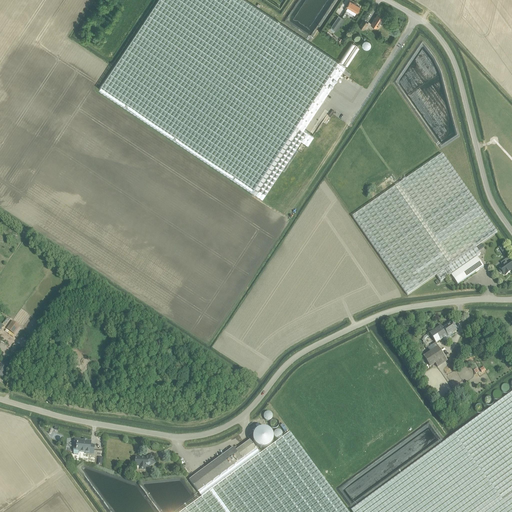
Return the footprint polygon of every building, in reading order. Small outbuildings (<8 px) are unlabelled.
[(345,66),(245,0),(158,0),(99,89),(262,198),(281,169),(284,171),(297,151),(295,149),(301,140),(308,144),(313,135),(303,129),(345,66)] [(346,7),(356,13),(360,7),(350,1),(346,7)] [(376,27),(378,29),(380,26),(378,25),(382,18),(377,14),(371,24),(376,28),(376,27)] [(330,28),(336,31),(344,19),(339,15),(330,28)] [(368,23),(363,19),(358,27),(363,30),(368,23)] [(440,282),(450,276),(476,258),(480,255),(476,248),(497,234),(442,155),(352,217),(407,296),(436,276),(440,282)] [(503,245),(498,247),(502,256),(507,254),(503,245)] [(483,267),(476,258),(450,276),(457,285),(483,267)] [(511,272),(510,271),(511,269),(511,265),(509,261),(498,268),(500,270),(499,271),(499,272),(500,273),(501,274),(502,273),(504,275),(505,276),(511,272)] [(20,327),(12,321),(6,329),(14,335),(20,327)] [(436,344),(447,336),(447,337),(457,331),(451,322),(442,328),(441,326),(429,334),(436,344)] [(17,345),(15,344),(13,348),(8,355),(14,360),(16,358),(19,360),(25,351),(20,348),(22,345),(18,343),(17,345)] [(438,347),(423,356),(430,367),(436,364),(438,367),(447,362),(438,347)] [(0,363),(0,375),(2,377),(8,368),(10,365),(7,363),(5,366),(2,363),(1,364),(0,363)] [(351,511),(511,511),(511,391),(350,510),(351,511)] [(270,423),(274,429),(280,425),(276,419),(270,423)] [(253,435),(253,437),(252,439),(253,441),(253,443),(254,445),(255,446),(257,447),(259,448),(260,449),(262,449),(264,449),(266,449),(268,448),(269,447),(271,445),(272,444),(273,442),(273,440),(273,438),(273,436),(273,435),(272,433),(270,431),(269,430),(267,429),(265,429),(263,428),(262,428),(260,429),(258,430),(256,431),(255,432),(254,434),(253,435)] [(273,436),(274,437),(275,438),(277,439),(279,439),(281,438),(282,437),(283,435),(283,433),(282,432),(280,430),(279,430),(277,430),(275,431),(274,432),(273,434),(273,436)] [(346,511),(289,433),(260,455),(256,449),(198,492),(201,497),(181,511),(346,511)] [(80,440),(75,439),(74,444),(77,444),(77,448),(74,448),(73,455),(78,455),(78,452),(83,453),(83,451),(86,451),(85,454),(93,454),(94,445),(90,445),(90,443),(83,443),(83,441),(79,441),(80,440)] [(189,480),(198,492),(256,449),(250,441),(235,451),(233,448),(189,480)] [(148,467),(155,464),(151,456),(146,458),(135,457),(135,459),(134,460),(133,461),(133,462),(133,463),(134,464),(135,464),(135,466),(135,470),(140,470),(145,470),(145,467),(148,467)]
